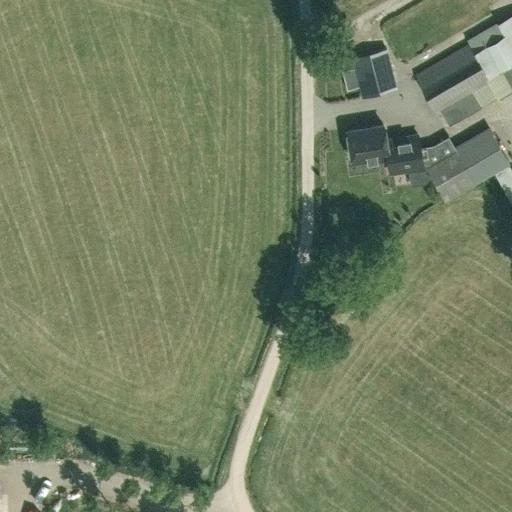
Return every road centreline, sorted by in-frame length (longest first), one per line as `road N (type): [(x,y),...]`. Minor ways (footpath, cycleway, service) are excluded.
road 1 (track): [(244,511),(240,465),(307,242)]
road 2 (unclassified): [(307,242),(303,0)]
